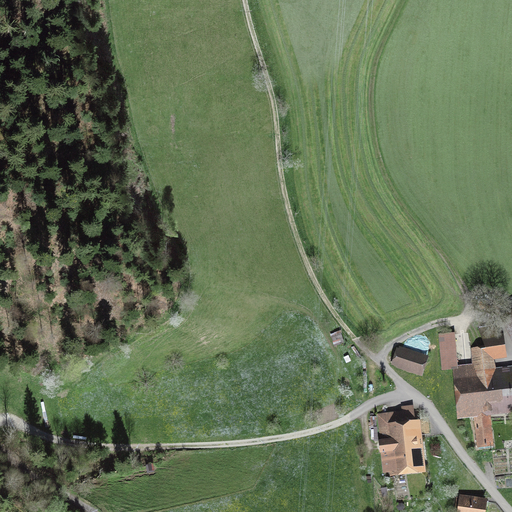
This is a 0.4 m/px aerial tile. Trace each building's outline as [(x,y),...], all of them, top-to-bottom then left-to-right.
[(442,368),(455,367),(459,412),(511,406),(511,373),(491,375),(489,357),(504,355),(502,337),(483,340),(485,347),(472,349),(473,365),(455,367),(452,334),(439,335),(442,368)] [(424,360),(398,352),(395,363),(420,372),(424,360)] [(413,411),(378,415),(384,470),(419,466),(413,411)] [(489,416),(474,417),(478,447),(492,445),(489,416)] [(462,498),(459,511),(482,511),(484,501),(462,498)]
